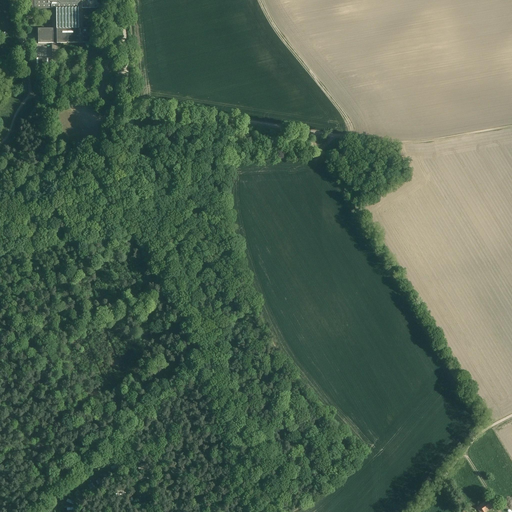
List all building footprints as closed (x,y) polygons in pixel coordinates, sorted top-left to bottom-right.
[(27,0),(28,15),(32,15),(32,16),(32,9),(51,9),(53,9),(56,9),(79,8),(79,1),(79,0),(58,1),(57,0),(27,0)] [(81,0),(82,1),(79,1),(79,8),(82,8),(82,9),(97,8),(96,0),(81,0)] [(79,8),(56,9),(56,43),(57,43),(87,43),(87,29),(82,29),(82,18),(82,9),(82,8),(79,8)] [(52,58),(32,58),(32,65),(53,65),(57,65),(57,43),(56,43),(56,9),(53,9),(53,29),(53,43),(53,58),(52,58)] [(52,29),(38,29),(38,44),(52,43),(53,43),(53,29),(52,29)] [(106,474),(94,480),(97,485),(109,479),(106,474)] [(91,483),(87,485),(91,492),(95,489),(91,483)] [(476,507),(479,511),(486,511),(495,506),(490,498),(476,507)]
